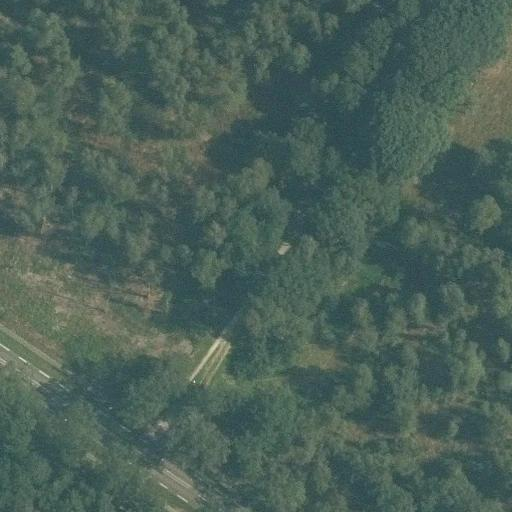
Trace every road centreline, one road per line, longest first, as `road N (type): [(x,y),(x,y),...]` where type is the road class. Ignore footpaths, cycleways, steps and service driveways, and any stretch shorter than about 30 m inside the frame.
road 1 (track): [(163,439),(447,0)]
road 2 (primary): [(223,511),(0,361)]
